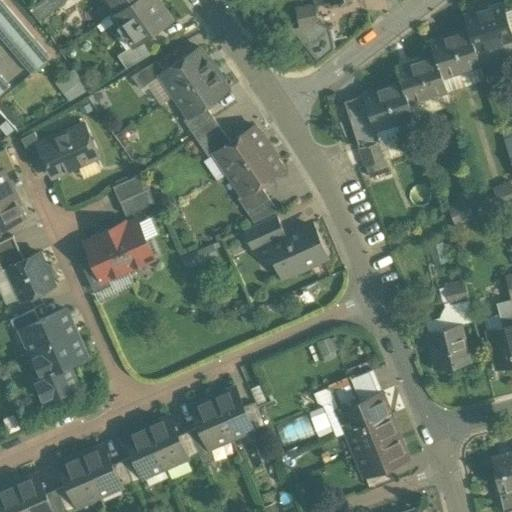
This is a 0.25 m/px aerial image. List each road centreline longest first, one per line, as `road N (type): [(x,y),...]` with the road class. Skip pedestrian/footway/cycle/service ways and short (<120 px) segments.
road 1 (residential): [(374,296),(0,466)]
road 2 (residential): [(374,296),(285,111)]
road 3 (residential): [(431,0),(285,111)]
road 4 (residential): [(444,435),(374,296)]
road 5 (residential): [(285,111),(205,0)]
